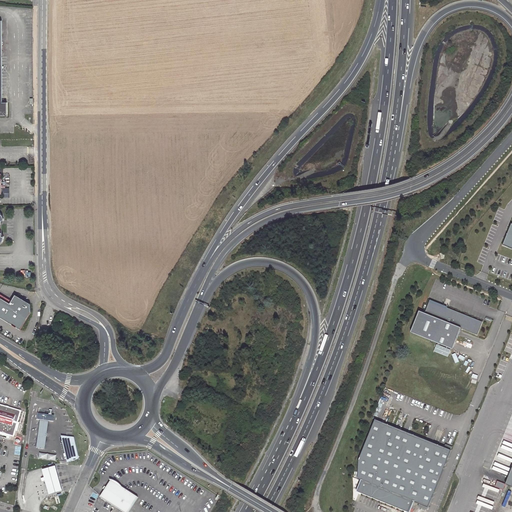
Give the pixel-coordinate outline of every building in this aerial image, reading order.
[(503,245),(511,248),(511,224),(503,245)] [(0,316),(22,330),(32,313),(32,304),(17,295),(11,304),(0,296),(0,316)] [(482,321),(430,300),(425,312),(461,327),(477,334),(482,321)] [(420,311),(411,331),(453,348),(461,327),(425,312),(420,311)] [(435,352),(449,356),(451,349),(437,345),(435,352)] [(21,412),(0,405),(0,437),(10,440),(11,437),(14,437),(21,412)] [(408,511),(413,501),(428,507),(451,450),(375,419),(359,460),(358,479),(362,481),(358,492),(408,511)] [(40,422),(36,449),(45,450),(49,423),(40,422)] [(55,467),(42,471),(49,496),(62,492),(55,467)] [(111,481),(100,497),(123,511),(128,511),(138,497),(122,487),(120,485),(119,484),(116,482),(115,481),(113,480),(110,480),(109,480),(111,481)]
